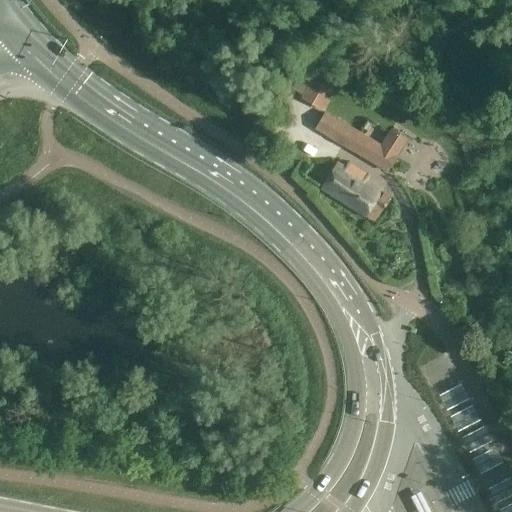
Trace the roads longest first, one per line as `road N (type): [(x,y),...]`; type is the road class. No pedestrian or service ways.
road 1 (secondary): [(310,261),(206,171),(126,124),(17,34)]
road 2 (secondary): [(349,511),(385,425),(382,365),(369,328),(310,261)]
road 3 (secondary): [(310,261),(352,370),(353,414),(332,471),(295,511)]
